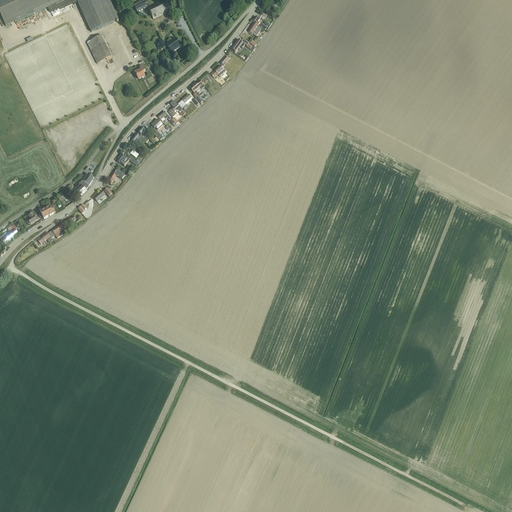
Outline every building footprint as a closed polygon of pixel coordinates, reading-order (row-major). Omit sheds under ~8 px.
[(0,0),(0,14),(6,27),(48,8),(50,13),(72,3),(73,5),(78,3),(76,0),(0,0)] [(76,0),(78,3),(91,33),(119,20),(109,0),(76,0)] [(165,0),(148,9),(153,20),(175,9),(170,0),(165,0)] [(134,7),(137,13),(148,7),(145,2),(142,3),(141,2),(134,6),(135,7),(134,7)] [(256,24),(265,30),(266,28),(258,22),(259,20),(255,17),(252,21),(256,24)] [(252,34),(256,37),(262,29),(257,26),(258,26),(254,23),(248,32),(252,34)] [(87,43),(97,64),(112,57),(102,36),(87,43)] [(167,47),(171,54),(182,47),(176,39),(166,46),(163,42),(157,46),(161,51),(167,47)] [(250,50),(253,52),(255,49),(253,47),(252,47),(249,45),(249,44),(243,39),(241,42),(239,40),(233,47),(231,50),(235,53),(237,50),(240,47),(242,49),(245,45),(247,47),(246,47),(250,50)] [(227,55),(226,57),(225,57),(220,63),(223,66),(229,60),(230,58),(227,55)] [(219,77),(225,72),(220,66),(211,74),(214,78),(218,75),(219,77)] [(143,73),(145,72),(143,67),(140,68),(141,70),(135,73),(138,80),(145,77),(143,73)] [(39,120),(43,127),(103,96),(100,90),(93,98),(85,98),(87,102),(83,102),(79,98),(84,98),(79,96),(86,96),(73,92),(76,91),(71,89),(71,81),(68,81),(66,87),(42,78),(42,80),(49,83),(44,88),(47,89),(43,92),(42,91),(41,93),(51,103),(47,105),(47,110),(48,111),(45,111),(45,117),(39,120)] [(199,88),(201,90),(204,87),(203,86),(201,84),(199,81),(190,89),(194,94),(193,95),(200,104),(202,102),(198,97),(199,96),(195,91),(199,88)] [(185,104),(191,98),(188,95),(177,105),(181,109),(186,105),(185,104)] [(183,117),(186,114),(182,111),(174,102),(171,104),(173,108),(168,112),(173,117),(176,115),(174,113),(176,111),(177,112),(178,111),(183,117)] [(167,119),(174,126),(175,127),(176,126),(164,112),(158,117),(161,120),(163,118),(165,120),(167,119)] [(165,129),(160,124),(157,120),(152,125),(155,129),(154,130),(151,132),(154,134),(160,141),(163,138),(159,134),(165,129)] [(166,127),(160,133),(165,138),(171,132),(166,127)] [(143,141),(146,144),(149,141),(144,136),(144,137),(142,135),(145,131),(142,128),(138,132),(138,133),(137,135),(139,137),(143,141)] [(135,143),(136,142),(140,145),(143,141),(139,137),(136,135),(131,141),(135,143)] [(118,160),(116,161),(120,164),(120,163),(121,164),(124,167),(129,161),(122,155),(118,160)] [(131,158),(129,161),(130,162),(133,163),(136,166),(138,164),(131,158)] [(122,175),(115,170),(114,172),(113,171),(107,181),(111,183),(116,176),(122,180),(124,177),(122,175)] [(87,188),(94,178),(88,175),(84,182),(83,182),(79,185),(80,186),(75,190),(76,191),(71,195),(74,198),(78,194),(80,196),(86,191),(85,190),(87,188)] [(94,198),(97,202),(105,196),(101,192),(94,198)] [(84,211),(86,209),(83,205),(78,210),(82,214),(85,212),(84,211)] [(49,208),(45,210),(48,217),(56,213),(54,209),(51,210),(49,208)] [(48,217),(45,210),(42,212),(40,209),(39,210),(44,219),(48,217)] [(27,217),(29,220),(26,222),(28,224),(29,223),(30,224),(39,219),(36,215),(34,217),(31,214),(27,217)] [(72,223),(76,220),(74,216),(64,224),(66,227),(68,225),(70,227),(73,225),(72,223)] [(56,229),(52,231),(55,235),(57,239),(62,236),(59,232),(63,230),(66,233),(68,232),(62,224),(56,229)] [(3,236),(0,238),(0,239),(2,241),(5,245),(18,234),(15,230),(14,231),(11,228),(8,230),(11,233),(5,238),(3,236)] [(51,239),(48,234),(47,234),(38,241),(40,244),(46,240),(49,244),(53,241),(51,239)]
